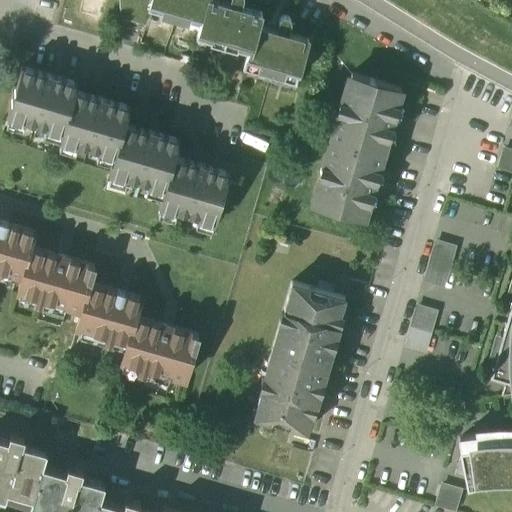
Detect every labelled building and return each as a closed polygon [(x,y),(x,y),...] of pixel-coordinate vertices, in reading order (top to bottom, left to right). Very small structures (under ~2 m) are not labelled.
[(119,0),(120,3),(121,15),(147,22),(150,11),(200,25),(196,37),(248,52),(243,69),(295,84),(308,39),(288,33),(291,22),(290,20),(289,18),(287,16),(285,16),(283,16),(281,17),(279,19),(276,30),(258,24),(262,12),(240,6),(242,0),(229,0),(229,3),(219,0),(119,0)] [(77,82),(21,66),(7,116),(26,122),(26,119),(46,125),(45,128),(62,133),(74,90),(77,82)] [(341,111),(325,166),(321,168),(320,171),(322,175),(314,204),(363,218),(364,216),(362,216),(367,202),(371,203),(372,202),(367,200),(370,190),(375,192),(375,190),(371,189),(373,180),(378,182),(378,180),(373,178),(376,168),(381,170),(381,168),(377,167),(381,153),(382,153),(383,151),(381,151),(385,137),(390,138),(390,137),(385,136),(388,126),(393,127),(394,125),(389,124),(392,115),(396,117),(397,115),(392,113),(395,103),(400,105),(400,103),(395,102),(399,88),(400,88),(401,86),(352,72),(344,101),(339,103),(338,107),(341,111)] [(129,105),(74,90),(62,133),(60,141),(78,146),(79,143),(98,148),(97,152),(114,156),(124,123),(129,105)] [(179,139),(124,123),(114,156),(109,174),(127,179),(128,176),(148,181),(147,185),(164,190),(174,156),(179,139)] [(511,169),(511,145),(505,144),(499,165),(511,169)] [(230,171),(174,156),(164,190),(159,207),(177,212),(178,209),(198,215),(197,217),(215,222),(230,171)] [(36,230),(0,219),(0,268),(23,275),(31,245),(36,230)] [(448,284),(459,242),(437,236),(425,278),(448,284)] [(94,263),(31,245),(23,275),(18,290),(81,308),(89,280),(94,263)] [(140,295),(89,280),(81,308),(76,325),(127,340),(122,359),(185,377),(198,332),(135,314),(140,295)] [(344,295),(292,280),(273,347),(326,362),(344,295)] [(511,299),(509,311),(511,311),(511,324),(505,323),(490,376),(505,380),(501,394),(511,392),(511,299)] [(428,349),(441,307),(419,301),(406,342),(428,349)] [(273,347),(254,415),(306,430),(326,362),(273,347)] [(511,442),(498,442),(478,444),(476,432),(462,434),(462,435),(459,438),(458,440),(458,443),(459,447),(460,455),(454,473),(465,477),(466,485),(480,482),(479,478),(488,476),(489,482),(501,481),(511,481),(511,477),(511,442)] [(7,440),(0,438),(0,489),(32,499),(42,465),(46,451),(21,444),(23,437),(9,433),(7,440)] [(65,472),(42,465),(32,499),(28,511),(95,511),(99,498),(103,483),(80,477),(82,469),(67,465),(65,472)] [(444,480),(438,502),(459,508),(465,485),(444,480)] [(123,505),(99,498),(95,511),(146,511),(138,509),(140,502),(125,498),(123,505)]
